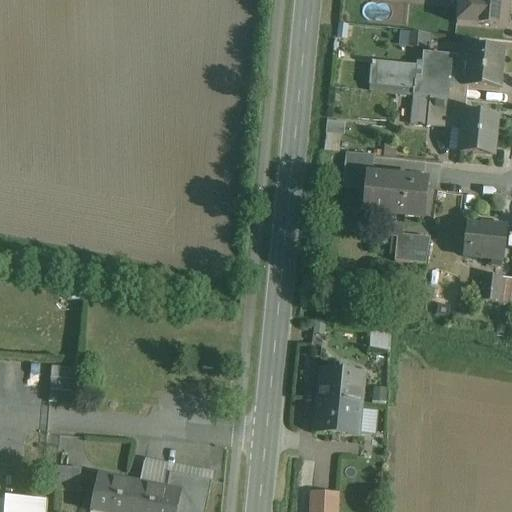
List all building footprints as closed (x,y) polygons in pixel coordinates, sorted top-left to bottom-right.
[(508,0),(473,0),(471,27),(506,30),(508,0)] [(367,17),(408,18),(409,6),(368,4),(367,17)] [(459,51),(459,44),(448,43),(448,33),(400,32),(399,50),(459,51)] [(503,52),(462,48),(461,60),(458,87),(468,88),(499,92),(503,52)] [(461,60),(425,56),(422,83),(416,82),(414,82),(413,91),(413,97),(430,99),(449,101),(451,87),(458,87),(461,60)] [(417,68),(372,64),(370,87),(413,91),(414,82),(416,82),(417,68)] [(458,87),(451,87),(449,101),(466,102),(468,88),(458,87)] [(430,99),(413,97),(410,125),(427,127),(430,99)] [(449,101),(430,99),(427,127),(427,128),(462,132),(463,115),(465,116),(466,102),(449,101)] [(465,116),(463,115),(462,132),(460,153),(493,157),(497,119),(465,116)] [(374,158),(346,155),(343,180),(367,182),(367,176),(373,176),(374,158)] [(373,176),(367,176),(367,182),(364,214),(388,217),(404,219),(423,220),(425,203),(422,203),(424,182),(373,176)] [(404,219),(388,217),(386,236),(402,238),(403,237),(404,219)] [(489,229),(468,226),(464,258),(503,262),(507,228),(490,226),(489,229)] [(430,240),(403,237),(402,238),(406,239),(404,263),(425,266),(430,240)] [(501,278),(485,276),(481,302),(497,304),(501,279),(501,278)] [(511,280),(501,279),(497,304),(511,305),(511,280)] [(75,370),(51,368),(50,380),(74,382),(75,370)] [(364,376),(321,371),(315,435),(358,439),(364,376)] [(74,382),(50,380),(49,392),(72,394),(73,394),(74,382)] [(72,394),(49,392),(49,403),(71,405),(72,394)] [(81,470),(57,468),(55,492),(79,494),(81,470)] [(134,511),(140,485),(98,477),(91,511),(134,511)] [(176,511),(181,493),(140,485),(134,511),(176,511)] [(205,511),(208,499),(181,493),(176,511),(205,511)] [(336,511),(337,497),(312,495),(311,511),(336,511)]
